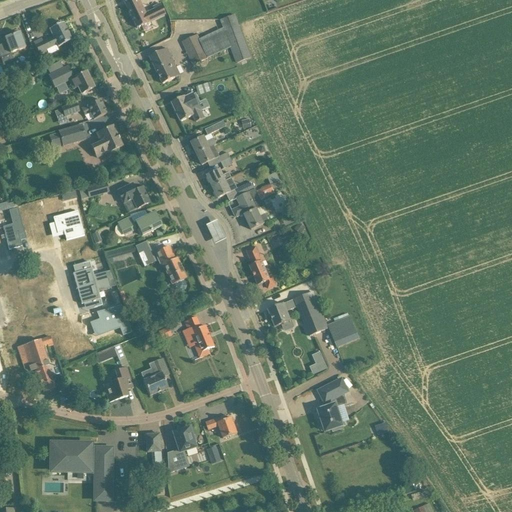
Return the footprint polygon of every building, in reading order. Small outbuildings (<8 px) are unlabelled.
[(122,0),(136,29),(165,15),(160,4),(153,8),(154,10),(145,14),(139,0),(122,0)] [(198,0),(178,0),(181,11),(200,6),(198,0)] [(224,27),(199,38),(209,58),(232,47),(238,62),(251,58),(235,15),(222,20),(224,27)] [(41,40),(34,44),(40,56),(48,52),(47,50),(57,45),(58,48),(71,41),(63,23),(49,30),(53,37),(43,42),(41,40)] [(6,43),(0,45),(0,57),(0,58),(25,49),(19,33),(4,38),(6,43)] [(198,35),(182,42),(194,65),(209,58),(198,35)] [(167,49),(150,57),(163,84),(180,76),(167,49)] [(60,62),(47,69),(50,75),(63,69),(60,62)] [(50,75),(48,76),(54,88),(68,81),(73,90),(77,88),(81,95),(94,88),(86,72),(74,78),(68,67),(63,69),(50,75)] [(203,94),(213,91),(210,84),(200,87),(203,94)] [(172,103),(181,122),(193,116),(196,123),(205,118),(202,111),(198,103),(197,104),(192,95),(185,98),(185,97),(172,103)] [(88,107),(82,110),(84,116),(90,113),(94,120),(107,114),(100,100),(88,106),(88,107)] [(77,103),(62,108),(66,118),(80,113),(77,103)] [(249,120),(242,121),(244,129),(251,128),(249,120)] [(207,129),(210,135),(211,134),(226,127),(224,121),(207,129)] [(63,147),(86,140),(82,126),(58,133),(63,147)] [(91,147),(95,154),(97,159),(122,147),(113,127),(96,134),(100,143),(91,147)] [(210,135),(191,143),(197,155),(214,146),(217,145),(211,134),(210,135)] [(219,157),(214,146),(197,155),(202,166),(219,158),(221,163),(230,159),(236,156),(233,150),(219,157)] [(221,163),(224,169),(233,164),(230,159),(221,163)] [(207,176),(213,188),(232,178),(229,173),(223,176),(220,170),(216,172),(207,176)] [(268,176),(271,183),(280,180),(277,173),(268,176)] [(238,198),(248,193),(255,190),(251,182),(237,189),(235,183),(234,184),(232,178),(213,188),(218,199),(227,194),(235,191),(238,198)] [(255,190),(248,193),(238,198),(237,198),(240,206),(233,210),(232,212),(235,217),(237,218),(244,215),(245,216),(244,216),(251,230),(260,226),(264,224),(269,222),(265,215),(260,217),(257,210),(264,207),(261,200),(275,194),(274,191),(285,185),(283,180),(271,185),(257,191),(256,189),(255,190)] [(106,184),(87,189),(90,199),(109,194),(106,184)] [(117,192),(128,214),(150,203),(142,188),(135,191),(132,185),(117,192)] [(47,220),(44,206),(24,212),(33,244),(46,240),(41,221),(47,220)] [(25,233),(18,208),(13,210),(12,210),(8,211),(12,225),(3,227),(9,250),(22,247),(21,241),(19,235),(25,233)] [(55,224),(49,226),(52,238),(65,235),(66,241),(84,236),(78,212),(53,218),(55,224)] [(137,231),(136,230),(138,229),(142,236),(161,227),(154,213),(135,223),(136,223),(133,224),(130,218),(118,224),(124,237),(137,231)] [(299,223),(294,230),(301,234),(306,228),(299,223)] [(101,242),(97,232),(91,235),(95,244),(101,242)] [(147,242),(135,247),(144,267),(156,262),(147,242)] [(172,285),(174,284),(177,291),(181,292),(185,291),(187,287),(183,280),(186,279),(176,259),(174,260),(169,247),(155,253),(161,267),(163,266),(172,285)] [(247,252),(253,265),(250,267),(258,286),(266,283),(268,289),(276,286),(273,279),(270,280),(260,257),(256,248),(247,252)] [(75,273),(73,274),(75,283),(74,284),(76,289),(108,280),(106,272),(93,276),(89,262),(81,265),(83,271),(75,273)] [(108,280),(76,289),(78,295),(79,295),(81,305),(83,304),(92,302),(94,308),(101,306),(97,292),(110,288),(108,280)] [(268,310),(275,328),(291,322),(287,312),(298,307),(310,337),(325,331),(310,294),(278,307),(268,310)] [(132,333),(121,305),(96,313),(97,314),(100,313),(102,318),(101,318),(102,319),(91,324),(96,336),(120,327),(123,335),(122,335),(122,336),(132,333)] [(195,347),(196,349),(200,359),(210,354),(209,350),(215,347),(206,327),(202,328),(197,318),(185,323),(189,330),(191,330),(198,346),(195,347)] [(335,322),(327,325),(332,337),(340,333),(335,322)] [(78,327),(56,335),(62,352),(83,345),(86,352),(93,349),(89,337),(82,339),(78,327)] [(161,340),(172,335),(169,329),(158,333),(161,340)] [(149,335),(145,341),(151,346),(156,340),(149,335)] [(47,367),(49,366),(40,340),(22,347),(25,356),(30,373),(34,372),(35,377),(38,376),(43,392),(55,389),(47,367)] [(119,345),(113,347),(117,357),(118,360),(125,358),(119,345)] [(312,355),(316,364),(310,366),(314,375),(328,368),(320,351),(312,355)] [(94,357),(87,360),(90,366),(96,363),(94,357)] [(157,377),(144,383),(149,396),(168,389),(163,377),(169,375),(162,359),(152,364),(157,377)] [(114,382),(104,385),(109,403),(128,397),(126,391),(133,389),(126,368),(122,369),(115,372),(117,379),(113,380),(114,382)] [(327,407),(317,410),(325,433),(332,431),(332,433),(343,430),(342,428),(344,427),(338,408),(348,404),(345,395),(350,393),(342,378),(317,391),(325,406),(326,405),(327,407)] [(209,430),(219,427),(224,439),(237,434),(232,418),(228,420),(227,416),(206,423),(209,430)] [(387,423),(376,426),(379,435),(390,431),(387,423)] [(182,431),(174,433),(180,450),(168,454),(170,473),(189,467),(184,452),(197,448),(196,443),(197,442),(195,436),(193,436),(191,428),(188,429),(188,427),(181,429),(182,431)] [(147,436),(148,453),(162,452),(160,435),(147,436)] [(53,446),(53,472),(97,472),(96,500),(111,500),(111,496),(112,496),(112,481),(110,481),(110,456),(96,456),(96,460),(89,460),(89,449),(78,449),(78,447),(53,446)] [(221,461),(216,447),(207,450),(212,465),(221,461)] [(164,482),(156,482),(157,496),(165,495),(164,482)]
